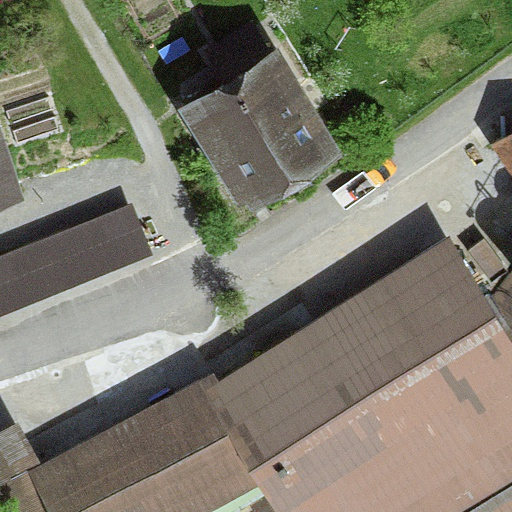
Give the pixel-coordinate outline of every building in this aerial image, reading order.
[(280,48),(179,111),(245,217),(346,154),(280,48)] [(0,209),(26,200),(0,124),(0,209)] [(511,125),(494,138),(511,165),(511,125)] [(118,168),(95,177),(100,190),(0,228),(0,250),(130,199),(118,168)] [(0,254),(0,301),(3,310),(124,264),(128,274),(167,259),(144,199),(0,254)] [(208,511),(432,511),(426,502),(511,448),(511,367),(447,263),(300,355),(287,333),(212,380),(254,449),(197,485),(208,511)]
